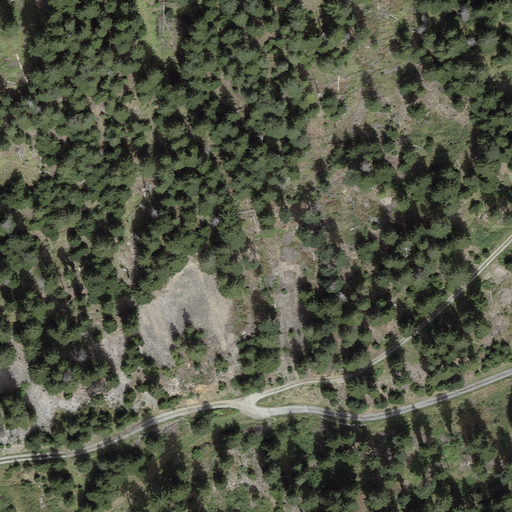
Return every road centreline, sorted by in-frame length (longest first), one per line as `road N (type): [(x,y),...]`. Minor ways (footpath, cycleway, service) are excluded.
road 1 (track): [(245,408),(295,384),(368,368),(511,242)]
road 2 (track): [(245,408),(259,415),(380,416),(511,372)]
road 3 (track): [(0,465),(79,458),(154,420),(217,404),(245,408)]
road 4 (track): [(245,408),(177,447),(103,511)]
